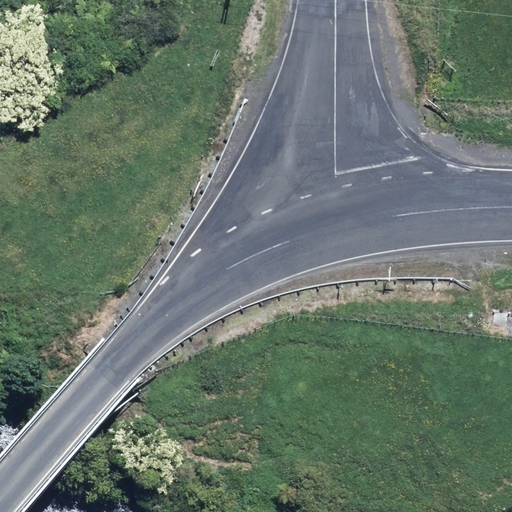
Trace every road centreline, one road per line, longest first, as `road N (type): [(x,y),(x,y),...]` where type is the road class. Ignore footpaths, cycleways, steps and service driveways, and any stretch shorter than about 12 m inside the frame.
road 1 (primary): [(0,230),(152,196),(346,188)]
road 2 (tertiary): [(336,0),(346,188)]
road 3 (primary): [(346,188),(511,200)]
